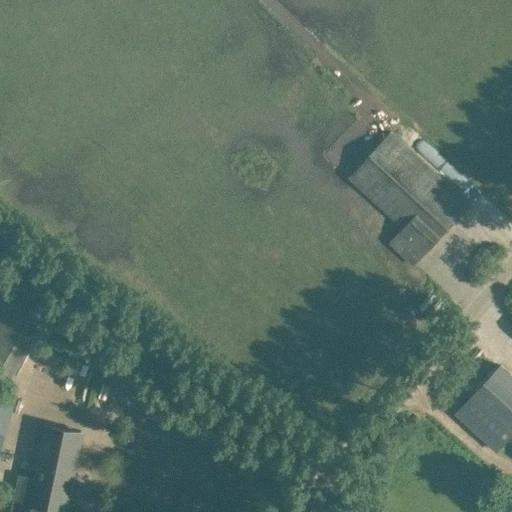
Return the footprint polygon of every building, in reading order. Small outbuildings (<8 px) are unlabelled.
[(390,242),(398,250),(413,263),(469,203),(392,131),(349,176),(404,227),(390,242)] [(0,310),(0,367),(10,374),(43,317),(8,297),(0,310)] [(511,430),(511,374),(500,364),(456,413),(496,449),(511,430)] [(0,437),(13,392),(0,388),(0,437)] [(15,511),(63,511),(81,431),(49,424),(31,504),(17,501),(15,511)]
